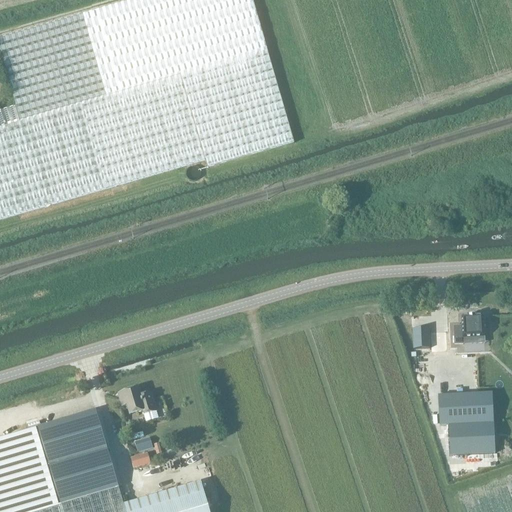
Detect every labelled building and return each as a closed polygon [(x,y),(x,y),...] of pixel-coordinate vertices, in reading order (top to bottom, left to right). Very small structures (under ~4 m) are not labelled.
[(252,0),(135,0),(0,39),(0,53),(15,107),(20,122),(119,94),(181,76),(267,51),(252,0)] [(267,51),(181,76),(205,161),(208,168),(295,143),(267,51)] [(4,110),(0,111),(0,220),(199,163),(205,161),(181,76),(119,94),(20,122),(15,107),(4,110)] [(188,171),(187,173),(187,175),(187,177),(189,179),(190,181),(193,182),(195,182),(197,181),(199,179),(201,177),(201,175),(201,173),(200,170),(198,169),(196,168),(194,167),(191,168),(189,169),(188,171)] [(462,326),(454,327),(455,345),(463,344),(463,338),(484,337),(483,316),(475,316),(475,315),(469,316),(461,317),(462,326)] [(430,349),(429,329),(413,329),(414,350),(430,349)] [(447,352),(446,332),(430,332),(431,353),(447,352)] [(139,388),(118,394),(122,406),(127,405),(130,415),(143,411),(144,415),(157,411),(151,393),(141,396),(139,388)] [(492,394),(438,397),(440,426),(449,426),(450,456),(495,454),(492,394)] [(96,411),(38,428),(61,505),(119,488),(96,411)] [(38,428),(0,439),(0,511),(38,511),(61,505),(38,428)] [(132,459),(135,469),(150,464),(147,454),(132,459)] [(124,506),(126,511),(209,511),(201,483),(124,506)] [(118,511),(112,491),(48,511),(118,511)]
